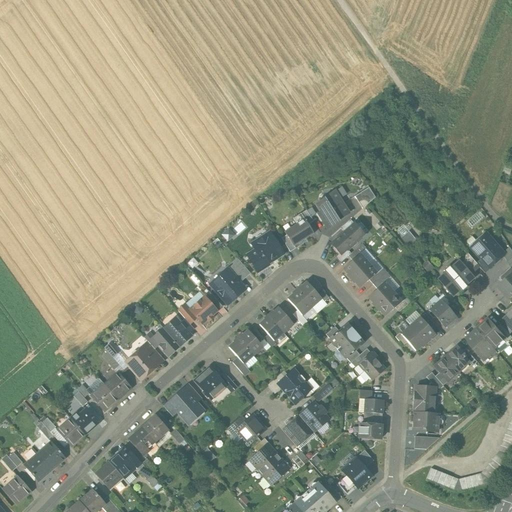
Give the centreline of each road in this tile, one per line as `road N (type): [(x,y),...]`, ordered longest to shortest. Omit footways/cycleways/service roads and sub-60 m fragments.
road 1 (track): [(341,0),(487,207),(511,224)]
road 2 (residential): [(403,369),(329,273),(313,265)]
road 3 (residential): [(313,265),(274,284),(210,344)]
road 4 (residential): [(391,494),(403,369)]
